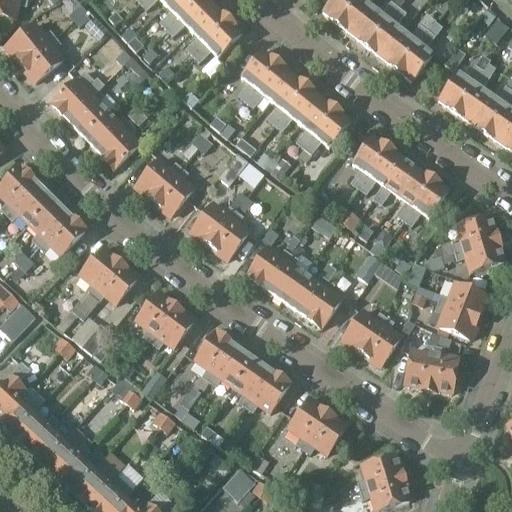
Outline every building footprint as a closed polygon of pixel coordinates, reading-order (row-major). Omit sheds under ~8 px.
[(0,0),(0,20),(14,23),(18,8),(26,10),(28,2),(17,0),(0,0)] [(158,3),(165,9),(174,0),(147,0),(140,7),(147,14),(158,3)] [(174,0),(165,9),(171,16),(160,27),(168,35),(202,0),(174,0)] [(184,29),(191,35),(216,11),(205,0),(202,0),(168,35),(173,40),(184,29)] [(337,29),(359,0),(335,0),(322,17),(337,29)] [(371,0),(359,0),(337,29),(352,40),(373,12),(366,7),(371,0)] [(373,12),(352,40),(366,52),(398,12),(404,4),(398,0),(395,0),(381,18),(373,12)] [(75,24),(84,17),(79,11),(69,18),(75,24)] [(187,53),(194,61),(229,24),(216,11),(191,35),(198,42),(187,53)] [(398,12),(366,52),(381,63),(403,36),(395,30),(405,17),(398,12)] [(496,21),(487,13),(480,22),(489,29),(496,21)] [(109,21),(115,29),(123,22),(116,15),(109,21)] [(84,17),(75,24),(80,30),(89,23),(84,17)] [(410,41),(403,36),(381,63),(395,74),(427,34),(434,25),(425,19),(418,27),(420,29),(410,41)] [(210,55),(217,62),(228,52),(242,37),(229,24),(194,61),(199,66),(210,55)] [(441,31),(434,25),(427,34),(395,74),(411,86),(432,59),(424,53),(441,31)] [(126,28),(117,36),(127,47),(136,38),(126,28)] [(15,61),(21,68),(55,41),(50,35),(43,40),(34,29),(7,50),(8,52),(8,55),(12,60),(15,61)] [(135,40),(127,47),(136,56),(144,49),(135,40)] [(60,48),(55,41),(21,68),(27,76),(27,79),(31,84),(34,84),(36,86),(63,64),(54,53),(60,48)] [(151,52),(143,61),(150,67),(158,59),(151,52)] [(457,52),(445,68),(453,74),(465,57),(457,52)] [(125,55),(116,63),(122,69),(124,67),(130,61),(125,55)] [(249,88),(239,100),(245,106),(277,66),(263,55),(241,82),(249,88)] [(482,59),(480,62),(466,83),(458,77),(438,106),(454,117),(489,66),(490,64),(482,59)] [(277,66),(245,106),(253,112),(263,100),(270,105),(292,78),(277,66)] [(454,117),(469,127),(488,98),(481,93),(496,71),(489,66),(454,117)] [(159,79),(166,86),(177,76),(169,69),(159,79)] [(98,95),(98,94),(104,87),(99,82),(95,85),(85,76),(76,84),(51,108),(67,125),(98,95)] [(278,111),(268,124),(275,129),(307,90),(292,78),(270,105),(278,111)] [(484,138),(511,97),(511,83),(506,91),(505,91),(496,104),(488,98),(469,127),(484,138)] [(307,90),(275,129),(282,135),(292,123),(300,129),(321,101),(307,90)] [(98,95),(67,125),(83,141),(108,117),(118,107),(108,97),(104,101),(98,95)] [(183,104),(191,112),(200,103),(191,95),(183,104)] [(511,97),(484,138),(499,148),(511,130),(511,114),(511,112),(511,97)] [(307,135),(297,147),(304,153),(336,113),(321,101),(300,129),(307,135)] [(133,123),(141,115),(136,109),(127,118),(133,123)] [(304,153),(299,160),(306,165),(321,146),(329,152),(351,125),(336,113),(304,153)] [(141,115),(133,123),(138,129),(147,121),(141,115)] [(108,117),(83,141),(98,157),(130,127),(124,121),(118,127),(108,117)] [(217,120),(211,129),(220,136),(227,128),(217,120)] [(130,127),(98,157),(114,173),(139,149),(129,139),(135,133),(130,127)] [(227,128),(220,136),(227,142),(235,132),(228,127),(227,128)] [(511,130),(499,148),(511,156),(511,130)] [(200,138),(206,142),(211,136),(205,132),(200,138)] [(200,138),(192,147),(199,153),(206,143),(206,142),(200,138)] [(351,188),(350,188),(358,193),(387,151),(372,140),(352,169),(360,175),(355,182),(351,188)] [(241,142),(236,149),(250,160),(250,161),(256,154),(241,142)] [(206,143),(199,153),(204,157),(212,148),(206,143)] [(228,150),(211,171),(220,179),(221,179),(238,159),(237,158),(228,150)] [(387,151),(358,193),(366,198),(375,185),(382,190),(403,162),(387,151)] [(263,155),(255,164),(264,171),(272,162),(263,155)] [(219,182),(230,190),(231,189),(248,167),(238,159),(221,179),(219,182)] [(382,190),(373,203),(381,209),(390,196),(398,201),(418,173),(403,162),(382,190)] [(154,205),(182,172),(176,167),(170,173),(159,164),(158,165),(136,190),(138,192),(138,195),(143,199),(146,199),(154,205)] [(279,167),(271,177),(279,183),(287,173),(279,167)] [(6,219),(37,188),(21,172),(0,192),(0,200),(6,207),(0,213),(6,219)] [(188,177),(182,172),(154,205),(161,211),(161,215),(167,219),(170,219),(171,220),(194,193),(183,184),(188,177)] [(400,214),(397,220),(404,225),(413,213),(434,183),(418,173),(398,201),(405,207),(400,214)] [(413,213),(404,225),(412,230),(421,218),(429,223),(449,194),(434,183),(413,213)] [(304,187),(298,196),(310,204),(316,196),(304,187)] [(18,219),(28,229),(53,204),(37,188),(6,219),(12,225),(18,219)] [(239,211),(247,201),(240,196),(232,205),(239,211)] [(328,204),(317,196),(312,205),(322,212),(328,204)] [(247,201),(239,211),(245,215),(252,206),(247,201)] [(33,244),(39,250),(69,219),(53,204),(28,229),(38,238),(33,244)] [(202,244),(210,250),(236,215),(229,210),(224,217),(212,208),(192,236),(193,237),(194,241),(199,245),(202,244)] [(345,213),(337,224),(351,234),(360,223),(345,213)] [(243,220),(236,215),(210,250),(218,256),(218,259),(223,263),(227,262),(228,264),(243,245),(252,252),(266,233),(257,226),(249,236),(237,227),(243,220)] [(61,261),(85,235),(69,219),(39,250),(44,256),(50,250),(61,261)] [(336,232),(328,226),(320,220),(312,230),(330,241),(336,232)] [(453,247),(443,250),(445,259),(463,253),(493,244),(491,237),(494,236),(490,221),(456,231),(460,246),(453,248),(453,247)] [(373,238),(363,231),(358,239),(367,246),(373,238)] [(278,238),(269,232),(262,244),(271,249),(278,238)] [(292,254),(299,244),(293,240),(286,250),(292,254)] [(445,259),(422,266),(423,271),(435,275),(447,272),(446,267),(457,264),(465,262),(469,276),(503,266),(498,250),(496,243),(493,244),(463,253),(445,259)] [(376,247),(371,255),(379,261),(385,253),(376,247)] [(266,294),(291,258),(284,254),(279,261),(267,252),(247,281),(266,294)] [(102,253),(80,279),(91,289),(86,295),(93,300),(119,267),(112,261),(112,258),(107,254),(104,254),(102,253)] [(22,255),(13,265),(19,270),(28,261),(22,255)] [(291,258),(266,294),(284,307),(304,278),(293,270),(298,263),(291,258)] [(367,287),(381,266),(370,258),(357,280),(367,287)] [(28,261),(19,270),(26,277),(35,268),(28,261)] [(401,263),(394,272),(404,279),(410,270),(401,263)] [(375,276),(382,281),(388,271),(381,266),(375,276)] [(119,267),(93,300),(99,306),(104,300),(115,308),(137,282),(135,280),(136,277),(131,273),(127,274),(119,267)] [(304,278),(284,307),(303,320),(328,284),(335,273),(328,267),(319,279),(320,280),(316,286),(304,278)] [(425,272),(423,272),(415,268),(408,285),(418,289),(425,272)] [(335,289),(328,284),(303,320),(321,333),(341,304),(329,296),(334,289),(334,290),(335,289)] [(0,286),(0,305),(3,308),(12,298),(2,288),(0,286)] [(441,299),(438,307),(478,323),(482,313),(485,312),(487,306),(486,303),(487,301),(454,288),(449,302),(441,299)] [(433,304),(436,297),(418,289),(414,297),(420,299),(433,304)] [(157,297),(136,325),(147,333),(142,340),(143,341),(149,345),(175,312),(167,306),(167,302),(161,298),(158,299),(157,297)] [(12,298),(3,308),(11,315),(19,306),(12,298)] [(78,305),(70,315),(77,320),(85,310),(78,305)] [(474,332),(478,323),(438,307),(435,314),(443,317),(437,331),(470,344),(470,342),(473,341),(474,341),(476,335),(474,332)] [(22,308),(0,329),(0,332),(13,345),(36,322),(22,308)] [(85,310),(77,320),(83,326),(91,316),(85,310)] [(175,312),(149,345),(158,352),(163,345),(173,352),(193,325),(192,324),(191,320),(186,316),(182,317),(175,312)] [(362,357),(386,322),(380,317),(375,324),(363,316),(343,344),(345,346),(345,349),(350,353),(354,352),(362,357)] [(386,322),(362,357),(370,363),(370,366),(376,370),(379,369),(381,370),(400,341),(388,333),(393,326),(386,322)] [(408,324),(401,335),(408,339),(409,338),(415,329),(408,324)] [(100,328),(83,350),(94,359),(100,352),(111,336),(100,328)] [(429,345),(428,348),(435,350),(440,339),(433,336),(432,336),(429,345)] [(215,337),(195,365),(207,374),(202,381),(208,386),(233,349),(215,337)] [(440,339),(437,347),(449,351),(452,343),(440,339)] [(67,363),(72,357),(75,353),(60,341),(54,348),(52,351),(67,363)] [(233,349),(208,386),(215,390),(220,383),(232,391),(251,362),(233,349)] [(411,355),(405,389),(421,392),(428,393),(429,390),(436,351),(428,350),(426,357),(411,355)] [(429,390),(428,393),(435,395),(451,398),(457,363),(442,360),(443,353),(436,351),(429,390)] [(94,359),(93,359),(101,366),(102,365),(107,358),(102,353),(100,352),(94,359)] [(251,362),(232,391),(243,399),(238,405),(246,411),(270,375),(251,362)] [(0,390),(0,414),(3,417),(25,394),(17,387),(29,375),(21,368),(0,390)] [(108,378),(94,368),(86,379),(100,389),(108,378)] [(168,382),(157,374),(142,395),(153,403),(168,382)] [(270,375),(246,411),(252,415),(257,408),(270,417),(281,401),(289,389),(270,375)] [(117,386),(110,394),(119,402),(128,392),(129,392),(136,398),(139,392),(122,380),(121,381),(117,386)] [(202,381),(197,387),(204,392),(208,386),(202,381)] [(128,392),(119,402),(128,409),(136,398),(129,392),(128,392)] [(0,421),(0,428),(12,440),(35,415),(25,405),(30,399),(25,394),(3,417),(0,421)] [(136,398),(128,409),(135,413),(143,402),(136,398)] [(188,398),(174,420),(182,425),(188,417),(196,404),(188,398)] [(295,448),(303,453),(327,417),(318,411),(318,408),(313,404),(310,405),(308,404),(289,433),(300,441),(295,448)] [(35,415),(12,440),(28,454),(56,423),(52,420),(47,426),(35,415)] [(154,426),(161,432),(168,422),(161,416),(154,426)] [(188,417),(182,425),(193,433),(199,424),(188,417)] [(335,423),(327,417),(303,453),(308,457),(313,449),(327,458),(346,430),(344,428),(343,425),(338,422),(335,423)] [(168,422),(161,432),(168,438),(176,428),(168,422)] [(56,423),(28,454),(43,468),(71,438),(74,434),(62,423),(59,426),(56,423)] [(207,431),(201,439),(209,445),(215,437),(207,431)] [(71,438),(43,468),(58,482),(86,451),(71,438)] [(196,442),(189,452),(197,458),(205,448),(196,442)] [(218,452),(226,457),(233,447),(224,442),(218,452)] [(205,448),(197,458),(206,465),(207,462),(212,455),(213,455),(205,448)] [(86,451),(58,482),(73,496),(96,472),(84,461),(90,454),(86,451)] [(270,466),(259,458),(250,471),(262,478),(270,466)] [(336,475),(345,481),(356,467),(347,460),(336,475)] [(366,485),(358,487),(360,496),(399,484),(396,477),(400,475),(395,460),(361,470),(366,485)] [(96,472),(73,496),(89,511),(117,480),(113,476),(108,482),(96,472)] [(257,488),(241,473),(223,491),(245,511),(247,511),(257,501),(250,496),(257,488)] [(278,490),(285,480),(279,476),(272,487),(278,490)] [(117,480),(89,511),(90,511),(115,511),(126,500),(132,494),(117,480)] [(291,484),(285,480),(278,490),(285,494),(291,484)] [(399,484),(360,496),(363,503),(371,501),(374,511),(387,511),(409,505),(404,489),(401,491),(399,484)] [(260,501),(268,490),(259,485),(252,496),(260,501)] [(194,488),(183,501),(186,504),(193,511),(204,499),(194,488)] [(148,509),(144,511),(171,511),(174,509),(167,503),(173,497),(164,489),(155,499),(147,508),(148,509)] [(276,496),(268,490),(260,501),(269,507),(276,496)] [(126,500),(115,511),(144,511),(148,509),(147,508),(144,505),(138,511),(126,500)] [(316,501),(309,511),(335,511),(336,511),(316,501)]
